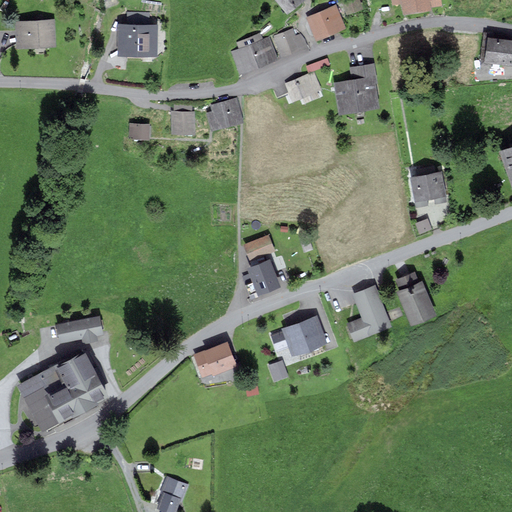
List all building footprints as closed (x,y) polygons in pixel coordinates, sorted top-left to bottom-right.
[(275,0),(286,14),(305,0),(304,0),(275,0)] [(359,0),(342,0),(348,14),(363,9),(359,0)] [(402,0),(405,13),(432,9),(431,6),(440,5),(439,0),(402,0)] [(335,7),(309,18),(317,39),(344,27),(335,7)] [(121,26),(121,53),(155,54),(155,27),(148,27),(148,13),(128,13),(128,26),(121,26)] [(56,20),(17,20),(17,46),(56,46),(56,20)] [(274,39),(282,58),(305,48),(300,37),(294,39),(291,32),(274,39)] [(233,51),(242,72),(277,58),(269,37),(262,40),(259,34),(237,42),(239,49),(233,51)] [(511,40),(487,37),(484,60),(511,63),(511,40)] [(308,70),(331,64),(329,56),(306,62),(308,70)] [(371,65),(349,69),(351,81),(333,84),(337,114),(378,107),(371,65)] [(286,84),(293,101),(303,97),(305,101),(318,96),(316,90),(319,89),(314,73),(286,84)] [(208,114),(212,130),(242,121),(235,100),(213,106),(215,112),(208,114)] [(175,112),(173,112),(173,131),(193,132),(193,112),(191,112),(191,105),(176,105),(175,112)] [(148,125),(131,125),(131,135),(134,136),(134,138),(148,138),(148,125)] [(511,148),(502,152),(511,180),(511,148)] [(410,176),(414,208),(446,204),(442,172),(410,176)] [(415,224),(419,234),(431,231),(428,220),(415,224)] [(246,244),(251,258),(273,250),(268,236),(246,244)] [(290,263),(293,273),(317,267),(315,257),(290,263)] [(271,267),(252,274),(259,293),(279,286),(271,267)] [(411,275),(406,277),(401,279),(398,280),(402,290),(398,292),(411,324),(423,320),(435,315),(422,282),(418,284),(414,274),(411,275)] [(355,339),(388,327),(387,323),(374,288),(356,295),(358,302),(364,318),(349,324),(355,339)] [(58,325),(61,342),(102,334),(99,317),(58,325)] [(315,318),(284,329),(294,354),(325,343),(315,318)] [(196,356),(203,375),(234,364),(227,344),(196,356)] [(53,400),(62,418),(106,396),(85,355),(22,386),(34,409),(53,400)] [(283,367),(281,361),(279,362),(269,366),(275,380),(287,376),(283,367)] [(256,380),(249,380),(246,381),(248,395),(258,394),(256,380)] [(32,409),(26,412),(35,430),(41,427),(32,409)] [(176,511),(181,500),(186,485),(168,478),(158,507),(171,511),(176,511)]
